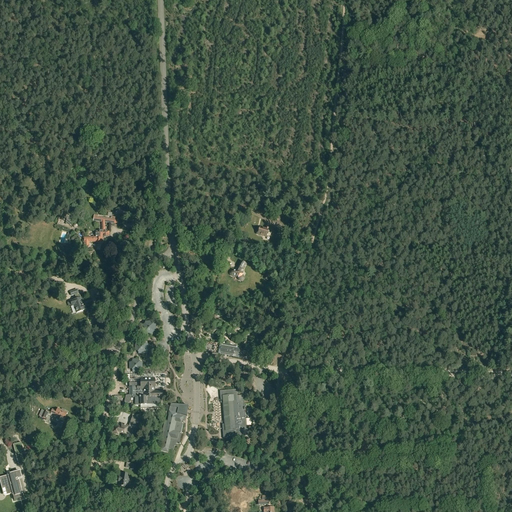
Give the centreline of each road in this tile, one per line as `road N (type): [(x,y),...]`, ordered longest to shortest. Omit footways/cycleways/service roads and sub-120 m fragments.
road 1 (track): [(345,0),(325,180),(280,369)]
road 2 (unclassified): [(175,256),(160,0)]
road 3 (unclassified): [(0,404),(120,345),(147,264),(175,256)]
road 4 (track): [(467,376),(286,370)]
road 5 (track): [(77,511),(120,345)]
road 6 (track): [(307,263),(282,227),(225,196),(168,194)]
road 7 (unclassified): [(196,412),(175,256)]
road 8 (track): [(280,369),(279,408),(313,511)]
